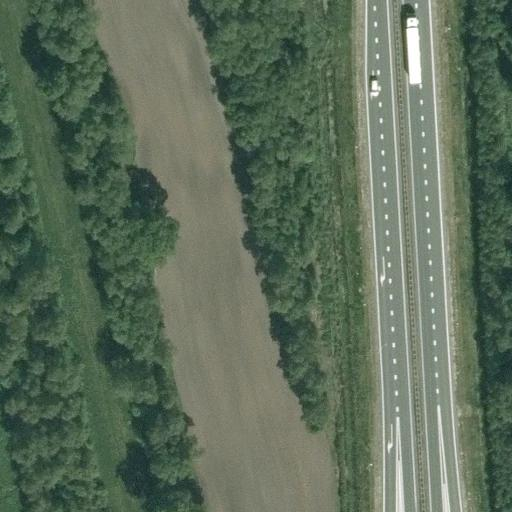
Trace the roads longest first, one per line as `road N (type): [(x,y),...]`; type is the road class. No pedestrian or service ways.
road 1 (trunk): [(379,0),(403,420)]
road 2 (trunk): [(430,409),(408,0)]
